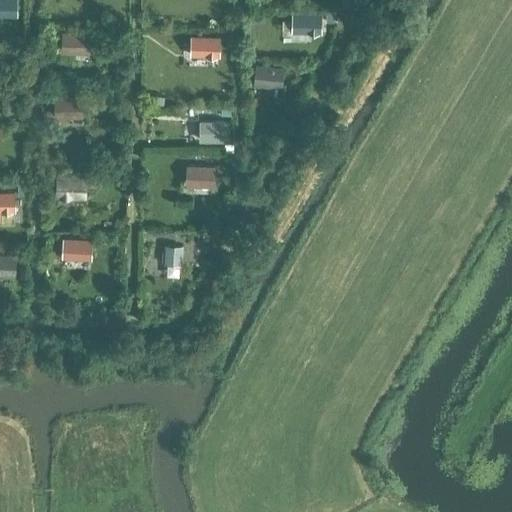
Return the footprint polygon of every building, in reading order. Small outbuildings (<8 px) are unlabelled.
[(16,0),(0,0),(0,14),(17,15),(16,0)] [(335,10),(327,10),(326,21),(334,22),(335,10)] [(293,13),(293,31),(321,32),(321,14),(293,13)] [(61,50),(89,51),(90,31),(62,30),(61,50)] [(220,37),(192,36),(191,55),(219,56),(220,37)] [(284,88),(286,66),(257,63),(255,85),(284,88)] [(164,104),(165,96),(153,95),(152,103),(164,104)] [(57,117),(84,117),(83,99),(56,99),(57,117)] [(228,120),(201,120),(201,142),(228,142),(228,120)] [(125,152),(111,152),(111,162),(125,161),(125,152)] [(188,167),(187,180),(199,181),(199,185),(214,185),(214,167),(188,167)] [(56,174),(56,198),(87,198),(87,175),(56,174)] [(19,195),(27,195),(26,183),(18,183),(19,195)] [(0,192),(0,210),(15,210),(14,192),(0,192)] [(63,257),(91,258),(92,240),(64,239),(63,257)] [(182,264),(183,246),(166,245),(165,263),(182,264)] [(15,254),(0,254),(0,275),(15,276),(15,254)]
